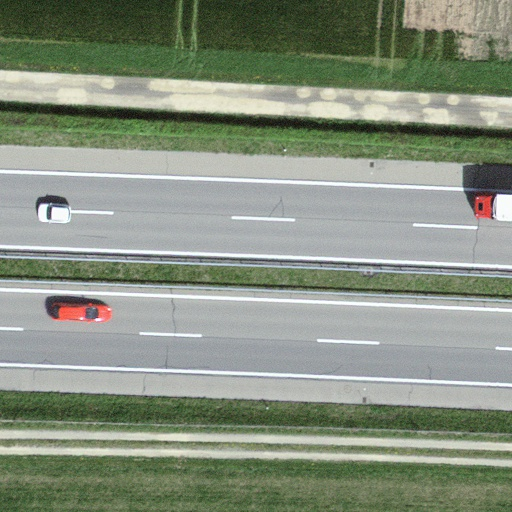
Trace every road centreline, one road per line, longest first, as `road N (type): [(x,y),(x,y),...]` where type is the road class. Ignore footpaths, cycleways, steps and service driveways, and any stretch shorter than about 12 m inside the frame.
road 1 (track): [(0,90),(511,120)]
road 2 (motorway): [(0,327),(511,349)]
road 3 (motorway): [(511,228),(0,208)]
road 4 (track): [(0,448),(511,465)]
